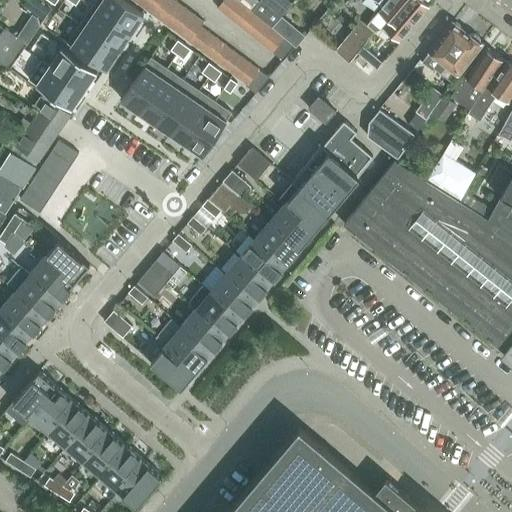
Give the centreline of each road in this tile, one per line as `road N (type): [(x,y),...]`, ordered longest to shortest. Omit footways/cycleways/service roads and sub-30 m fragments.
road 1 (residential): [(175,208),(312,46),(369,91),(444,0)]
road 2 (residential): [(217,459),(78,340),(83,316),(175,208)]
road 3 (residential): [(473,511),(315,392),(270,399),(217,459)]
road 4 (residential): [(175,208),(95,151),(56,211)]
